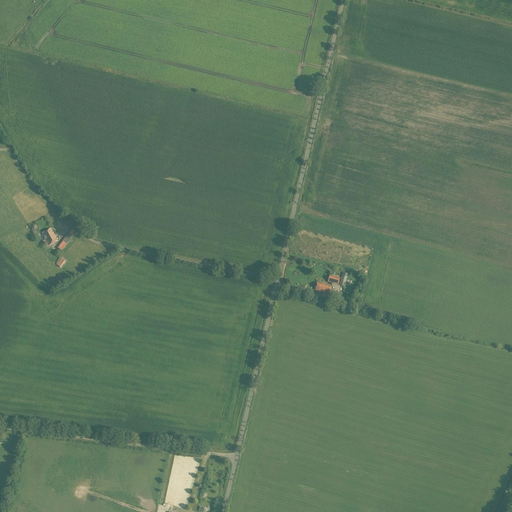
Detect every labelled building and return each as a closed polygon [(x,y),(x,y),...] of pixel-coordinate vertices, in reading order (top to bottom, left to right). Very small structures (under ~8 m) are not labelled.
[(49,247),(58,242),(51,229),(42,234),(49,247)] [(62,251),(76,234),(77,233),(76,232),(71,229),(57,248),(62,251)] [(60,268),(65,261),(61,258),(56,265),(60,268)] [(344,286),(348,274),(343,273),(340,285),(344,286)] [(338,285),(340,278),(329,275),(327,282),(338,285)] [(329,294),(331,286),(317,283),(315,291),(329,294)]
